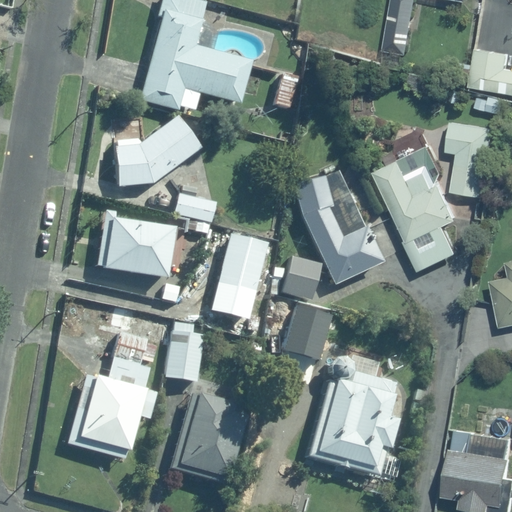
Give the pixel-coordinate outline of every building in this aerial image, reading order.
[(186,0),(161,0),(136,104),(175,113),(176,109),(194,113),(198,98),(238,108),(248,63),(196,50),(207,5),(186,0)] [(393,0),(384,52),(408,56),(417,0),(393,0)] [(366,67),(371,41),(328,32),(323,58),(366,67)] [(462,87),(511,95),(511,70),(510,70),(511,55),(477,50),(475,66),(465,64),(462,87)] [(407,90),(431,95),(435,78),(410,73),(407,90)] [(277,79),(270,108),(287,112),(290,103),(307,107),(312,87),(277,79)] [(475,109),(503,113),(505,97),(477,94),(475,109)] [(193,144),(202,127),(180,114),(175,122),(140,148),(136,142),(111,144),(115,190),(151,187),(199,153),(193,144)] [(451,194),(454,194),(490,199),(499,130),(450,123),(447,153),(457,154),(451,194)] [(402,161),(377,174),(408,238),(405,240),(421,274),(460,255),(447,228),(462,222),(445,187),(437,191),(426,169),(410,177),(402,161)] [(331,289),(380,267),(356,216),(335,226),(329,212),(323,181),(294,186),(300,219),(331,289)] [(206,238),(213,206),(174,196),(169,217),(195,223),(192,235),(206,238)] [(102,274),(166,282),(170,249),(180,250),(181,235),(173,234),(173,230),(138,225),(137,230),(124,228),(126,214),(102,211),(94,269),(102,270),(102,274)] [(215,288),(254,296),(265,244),(227,236),(215,288)] [(511,326),(511,261),(508,262),(511,278),(494,281),(502,328),(511,326)] [(280,295),(310,302),(318,269),(288,262),(280,295)] [(260,311),(205,304),(202,327),(257,335),(260,311)] [(74,322),(129,334),(132,319),(77,308),(74,322)] [(195,386),(201,337),(194,337),(195,328),(173,325),(172,336),(165,335),(160,381),(195,386)] [(285,374),(315,362),(304,333),(274,345),(285,374)] [(112,357),(150,365),(152,356),(144,355),(147,341),(117,334),(112,357)] [(64,448),(122,463),(124,453),(128,454),(137,420),(146,423),(154,395),(143,392),(148,372),(138,369),(139,367),(109,359),(103,382),(84,377),(64,448)] [(306,460),(375,477),(381,453),(388,455),(396,424),(386,421),(395,383),(351,371),(347,387),(325,381),(306,460)] [(167,475),(226,490),(243,421),(228,417),(230,407),(186,397),(167,475)] [(511,438),(458,429),(446,496),(466,500),(464,509),(481,511),(493,511),(494,506),(507,509),(511,482),(511,456),(510,456),(511,443),(511,438)]
